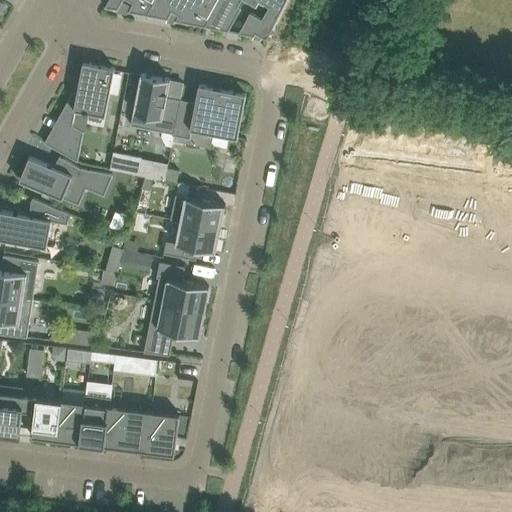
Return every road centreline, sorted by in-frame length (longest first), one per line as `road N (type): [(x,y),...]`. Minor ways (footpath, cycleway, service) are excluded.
road 1 (residential): [(0,457),(180,480),(199,468),(272,90),(268,74),(248,66),(107,38),(69,22)]
road 2 (residential): [(428,502),(457,293)]
road 3 (residential): [(0,142),(69,22)]
road 4 (residential): [(428,502),(294,486)]
